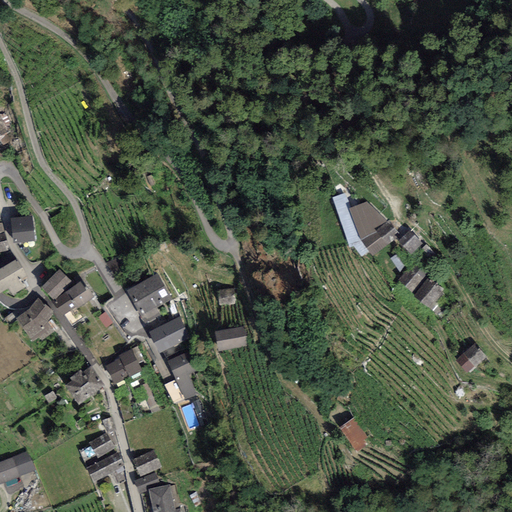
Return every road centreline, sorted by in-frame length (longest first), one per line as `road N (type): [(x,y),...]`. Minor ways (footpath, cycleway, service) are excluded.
road 1 (residential): [(4,0),(88,59),(171,161),(211,236),(224,245),(231,230),(201,147),(144,33),(117,0)]
road 2 (track): [(511,361),(478,324),(439,252),(400,216),(337,131),(336,72),(352,31)]
road 3 (residential): [(0,170),(16,178),(63,250),(85,244),(75,205),(42,165),(0,43)]
road 4 (residential): [(36,290),(109,390),(139,511)]
road 5 (track): [(229,244),(271,358),(324,422)]
